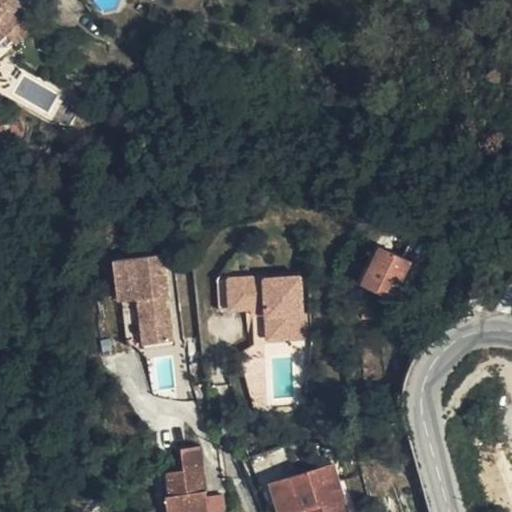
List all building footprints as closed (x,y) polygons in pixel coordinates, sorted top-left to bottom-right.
[(0,57),(1,59),(18,39),(26,29),(18,22),(26,13),(12,0),(2,0),(1,2),(0,1),(0,57)] [(38,38),(26,29),(18,39),(29,50),(38,38)] [(418,258),(385,245),(371,285),(403,297),(418,258)] [(187,341),(179,255),(129,259),(132,305),(138,305),(142,346),(187,341)] [(278,278),(231,279),(233,309),(245,309),(266,308),(280,307),(281,315),(281,330),(319,328),(318,316),(316,316),(314,278),(279,280),(278,278)] [(266,315),(281,315),(280,307),(266,308),(266,315)] [(319,338),(319,328),(281,330),(282,340),(319,338)] [(221,496),(217,447),(196,447),(197,471),(182,471),(183,494),(179,494),(180,511),(238,511),(237,496),(221,496)] [(383,511),(383,502),(359,505),(359,511),(383,511)]
